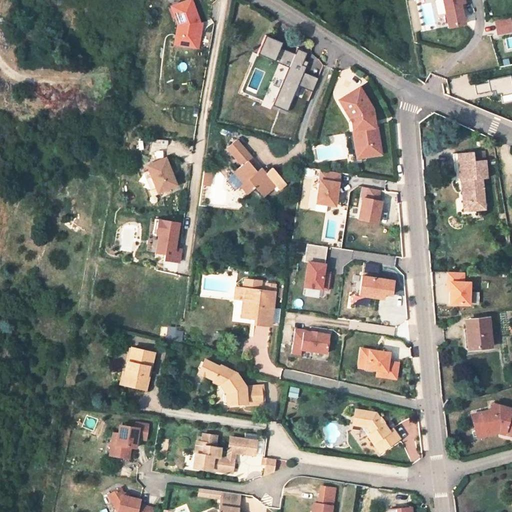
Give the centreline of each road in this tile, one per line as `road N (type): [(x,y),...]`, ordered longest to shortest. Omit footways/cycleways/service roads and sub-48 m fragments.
road 1 (residential): [(225,0),(182,268)]
road 2 (residential): [(426,336),(408,117),(416,92)]
road 3 (unclassified): [(416,92),(264,0)]
road 4 (residential): [(442,511),(426,336)]
